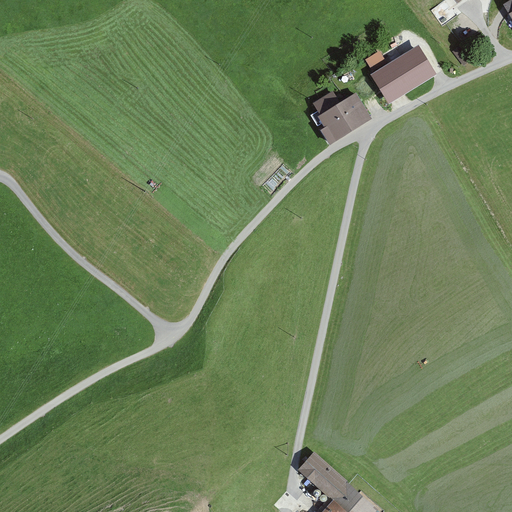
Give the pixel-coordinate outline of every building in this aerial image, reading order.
[(510,16),(511,19),(511,0),(510,0),(503,5),(507,13),(505,14),(508,18),(510,16)] [(374,74),(371,76),(389,104),(436,75),(418,47),(388,65),(374,74)] [(453,52),(462,64),(468,59),(459,48),(453,52)] [(374,74),(388,65),(380,52),(366,60),(374,74)] [(331,94),(316,103),(321,112),(334,104),(349,128),(368,116),(358,100),(354,94),(337,104),(331,94)] [(316,103),(313,105),(317,112),(311,116),(316,125),(325,120),(328,125),(320,130),(327,141),(349,128),(334,104),(321,112),(316,103)] [(312,454),(299,469),(329,496),(318,508),(322,511),(370,511),(373,508),(356,494),(346,485),(312,454)]
